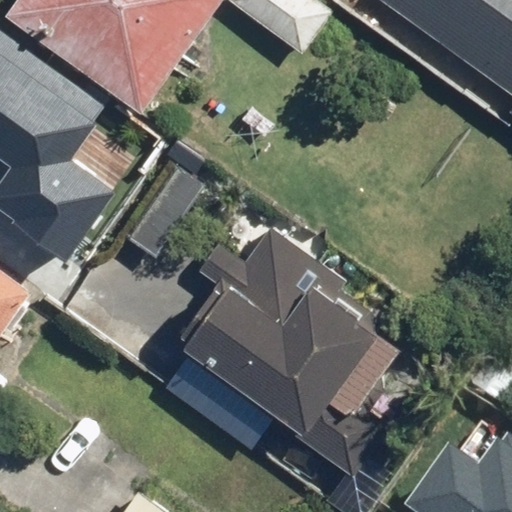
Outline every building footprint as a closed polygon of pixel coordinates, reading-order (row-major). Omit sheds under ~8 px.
[(21,0),(14,10),(148,107),(224,0),(21,0)] [(341,8),(329,0),(240,0),(309,50),(341,8)] [(511,0),(384,0),(511,89),(511,0)] [(76,140),(105,100),(0,24),(0,129),(21,145),(0,173),(0,194),(77,250),(129,178),(76,140)] [(213,177),(184,155),(126,233),(155,254),(213,177)] [(204,267),(223,280),(184,333),(317,431),(313,437),(359,471),(393,424),(361,400),(403,343),(338,296),(351,279),(275,224),(250,258),(225,239),(204,267)] [(0,341),(40,285),(0,257),(0,341)] [(511,511),(511,425),(483,466),(456,446),(410,509),(413,511),(511,511)] [(176,511),(142,488),(125,511),(176,511)]
